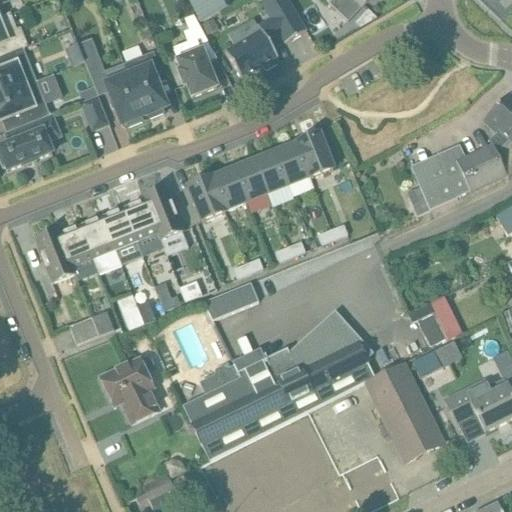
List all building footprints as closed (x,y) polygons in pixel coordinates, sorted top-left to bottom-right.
[(0,0),(0,20),(2,20),(0,14),(0,6),(9,3),(7,0),(0,0)] [(65,0),(77,8),(82,0),(65,0)] [(186,0),(200,26),(212,19),(229,10),(224,0),(186,0)] [(261,34),(225,55),(241,82),(263,68),(266,73),(277,66),(275,62),(277,60),(267,42),(279,35),(285,46),(306,34),(286,0),(264,0),(260,2),(271,21),(258,29),(261,34)] [(322,0),(331,8),(333,5),(348,19),(358,8),(361,11),(366,5),(371,0),(322,0)] [(2,20),(0,20),(0,59),(25,50),(27,49),(20,32),(16,33),(10,17),(2,20)] [(220,17),(202,26),(208,37),(226,27),(220,17)] [(181,73),(178,74),(184,88),(186,87),(191,99),(217,89),(207,65),(217,61),(207,44),(205,40),(188,48),(189,51),(193,61),(178,67),(181,73)] [(89,42),(77,47),(84,64),(87,73),(100,68),(89,42)] [(77,47),(65,51),(72,69),(84,64),(77,47)] [(0,98),(38,84),(38,83),(36,84),(24,52),(25,52),(25,50),(0,59),(0,98)] [(153,54),(123,66),(144,118),(148,117),(149,120),(163,115),(161,111),(167,109),(154,77),(161,74),(153,54)] [(123,66),(101,75),(122,127),(127,125),(128,129),(142,123),(140,119),(144,118),(123,66)] [(0,123),(12,119),(16,129),(15,129),(16,131),(50,118),(51,117),(51,116),(50,117),(37,85),(38,84),(0,98),(0,123)] [(94,89),(78,95),(82,105),(98,99),(94,89)] [(420,191),(408,196),(417,219),(430,214),(458,201),(457,199),(469,193),(470,195),(506,179),(508,181),(511,176),(511,100),(509,98),(495,112),(483,123),(496,136),(499,133),(509,143),(496,156),(493,149),(466,162),(460,148),(410,169),(419,190),(420,191)] [(82,105),(81,105),(92,133),(107,127),(107,126),(108,125),(98,99),(82,105)] [(0,167),(2,171),(5,169),(7,173),(22,167),(23,169),(37,164),(36,162),(52,155),(47,144),(60,139),(52,118),(50,119),(50,118),(16,131),(6,135),(6,136),(5,137),(9,146),(0,149),(0,167)] [(340,119),(333,122),(335,129),(343,126),(340,119)] [(319,137),(295,146),(296,147),(308,180),(309,181),(332,172),(319,137)] [(296,147),(274,156),(287,189),(308,180),(296,147)] [(274,156),(253,164),(266,197),(287,189),(274,156)] [(253,164),(232,173),(245,205),(266,197),(253,164)] [(232,173),(212,181),(225,213),(245,205),(232,173)] [(211,180),(188,189),(202,224),(225,215),(225,213),(212,181),(211,180)] [(165,190),(142,199),(144,203),(160,244),(183,235),(165,190)] [(144,203),(121,212),(135,247),(137,246),(156,238),(159,245),(160,244),(144,203)] [(511,210),(496,221),(508,240),(511,237),(511,210)] [(121,212),(100,220),(120,270),(142,261),(137,246),(135,247),(121,212)] [(100,220),(79,228),(93,263),(99,278),(120,270),(100,220)] [(79,228),(59,237),(75,278),(76,278),(73,271),(93,263),(79,228)] [(343,228),(330,233),(335,243),(347,238),(343,228)] [(57,233),(34,242),(52,287),(75,278),(59,237),(57,233)] [(330,233),(318,239),(322,249),(335,243),(330,233)] [(300,245),(288,250),(292,260),(305,255),(300,245)] [(288,250),(275,255),(280,266),(292,260),(288,250)] [(258,262),(246,267),(250,277),(262,272),(258,262)] [(246,267),(233,272),(237,283),(250,277),(246,267)] [(196,285),(179,291),(185,305),(201,299),(196,285)] [(251,286),(203,305),(212,324),(258,305),(251,286)] [(168,297),(158,301),(163,314),(173,310),(170,303),(168,297)] [(147,306),(136,310),(143,327),(154,323),(147,306)] [(136,310),(124,315),(130,332),(143,327),(136,310)] [(93,320),(90,322),(98,340),(114,334),(107,315),(93,320)] [(207,397),(183,408),(210,465),(367,386),(375,382),(368,368),(358,345),(359,344),(336,320),(292,360),(288,352),(239,376),(235,369),(229,372),(224,370),(218,373),(217,378),(202,386),(207,397)] [(90,322),(69,330),(77,348),(98,340),(90,322)] [(442,329),(438,331),(445,344),(449,342),(462,335),(455,322),(442,329)] [(486,327),(470,342),(477,350),(494,335),(486,327)] [(283,340),(268,347),(274,359),(289,351),(283,340)] [(453,344),(411,364),(420,381),(461,361),(453,344)] [(139,363),(100,381),(111,404),(114,411),(122,408),(131,428),(159,414),(149,394),(153,392),(147,379),(150,377),(153,373),(153,368),(150,364),(147,361),(143,361),(139,363)] [(375,382),(367,386),(401,456),(406,465),(442,447),(438,438),(433,430),(403,369),(375,382)] [(486,383),(445,404),(456,427),(476,417),(485,435),(511,421),(511,397),(510,393),(507,388),(504,382),(489,389),(486,383)] [(199,471),(184,479),(191,493),(192,493),(202,511),(220,511),(206,485),(207,485),(199,471)] [(167,479),(144,490),(147,496),(149,502),(151,504),(154,511),(156,511),(178,503),(173,493),(167,479)]
